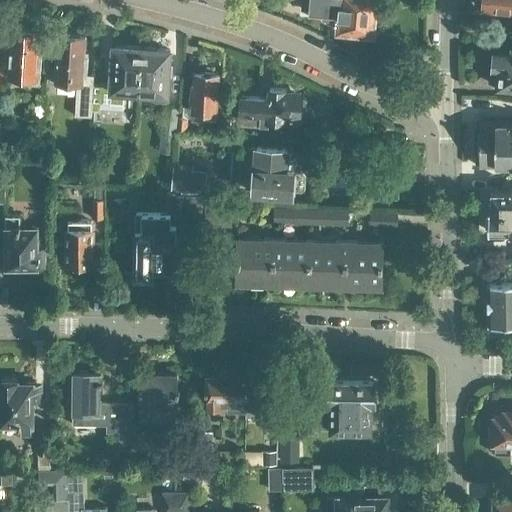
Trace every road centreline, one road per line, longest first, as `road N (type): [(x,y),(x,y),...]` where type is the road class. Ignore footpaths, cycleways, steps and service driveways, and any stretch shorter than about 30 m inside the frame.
road 1 (residential): [(0,327),(451,338)]
road 2 (residential): [(449,100),(392,100),(301,51),(143,0)]
road 3 (residential): [(449,100),(451,338)]
road 4 (residential): [(452,366),(455,511)]
